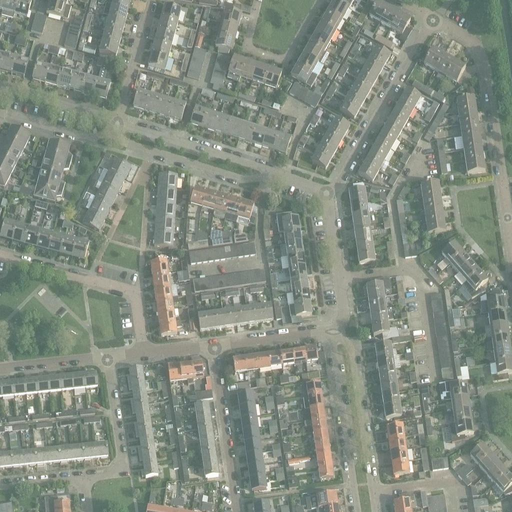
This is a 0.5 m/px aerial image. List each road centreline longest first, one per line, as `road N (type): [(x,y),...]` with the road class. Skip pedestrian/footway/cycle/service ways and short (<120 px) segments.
road 1 (unclassified): [(511,248),(483,60),(470,39),(432,20)]
road 2 (unclassified): [(326,193),(432,20)]
road 3 (residential): [(145,353),(135,292),(0,256)]
road 4 (unclassified): [(375,511),(352,348),(335,332)]
road 5 (unclassified): [(284,176),(242,179),(127,143),(110,130)]
road 6 (unclassified): [(357,511),(335,332)]
road 7 (unclassified): [(284,176),(118,119)]
road 8 (unclassified): [(237,511),(215,345)]
road 9 (residential): [(258,0),(246,46),(286,59),(320,0)]
road 10 (unclassified): [(83,478),(122,473),(105,357)]
road 11 (unclassified): [(335,332),(344,314),(326,193)]
road 12 (unclassified): [(118,119),(149,0)]
road 13 (unclassified): [(118,119),(0,87)]
road 14 (unclassified): [(215,345),(335,332)]
